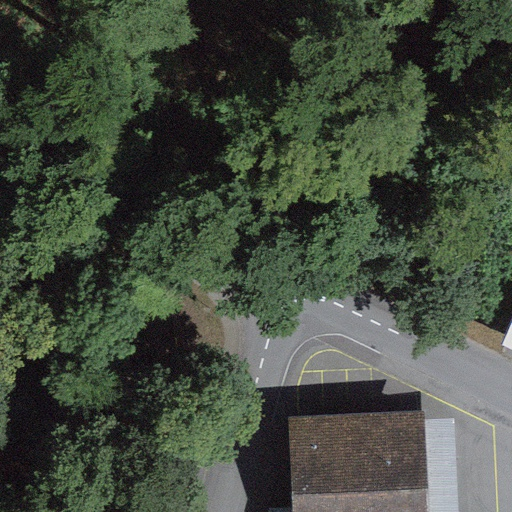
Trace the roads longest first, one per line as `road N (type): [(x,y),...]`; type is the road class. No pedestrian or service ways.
road 1 (residential): [(286,284),(0,204)]
road 2 (residential): [(511,385),(286,284)]
road 3 (residential): [(219,511),(286,284)]
